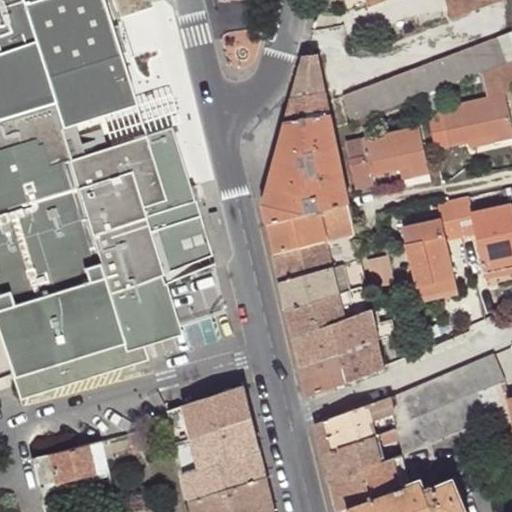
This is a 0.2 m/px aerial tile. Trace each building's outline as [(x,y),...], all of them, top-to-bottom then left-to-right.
[(0,0),(0,329),(21,400),(149,362),(143,339),(135,313),(151,308),(141,275),(161,269),(164,278),(212,258),(172,127),(71,157),(61,126),(136,104),(105,0),(0,0)] [(445,0),(450,20),(501,0),(445,0)] [(511,62),(511,33),(345,98),(352,124),(511,62)] [(318,56),(305,57),(293,100),(326,94),(321,70),(318,56)] [(326,94),(293,100),(287,122),(331,117),(326,94)] [(437,153),(472,146),(495,141),(496,146),(511,143),(511,117),(508,98),(444,111),(446,119),(431,122),(437,153)] [(331,117),(287,122),(269,186),(264,205),(269,225),(351,208),(334,132),(331,117)] [(372,179),(402,173),(412,170),(414,179),(432,175),(422,130),(364,142),(372,179)] [(495,141),(472,146),(473,152),(496,146),(495,141)] [(412,170),(402,173),(403,182),(414,179),(412,170)] [(449,206),(439,209),(443,225),(405,234),(407,244),(460,229),(511,214),(511,209),(475,218),(471,201),(470,202),(455,205),(449,206)] [(351,208),(269,225),(276,255),(357,235),(351,208)] [(511,214),(460,229),(407,244),(419,298),(438,293),(437,288),(458,283),(449,246),(477,239),(486,276),(511,270),(511,214)] [(357,235),(276,255),(283,283),(363,262),(357,235)] [(376,290),(394,286),(387,250),(386,250),(368,254),(376,290)] [(369,289),(363,262),(283,283),(289,310),(369,289)] [(135,313),(143,339),(180,328),(164,278),(161,269),(141,275),(151,308),(135,313)] [(511,277),(511,270),(486,276),(488,283),(511,277)] [(438,293),(419,298),(421,304),(460,293),(458,283),(437,288),(438,293)] [(369,289),(289,310),(296,339),(373,313),(368,292),(369,292),(369,289)] [(380,344),(373,313),(296,339),(304,369),(345,355),(380,344)] [(386,372),(380,344),(345,355),(351,384),(386,372)] [(345,355),(304,369),(310,397),(351,384),(345,355)] [(505,383),(494,358),(394,401),(396,416),(398,427),(505,383)] [(254,420),(245,386),(169,412),(172,425),(177,446),(254,420)] [(404,456),(485,421),(479,394),(398,427),(399,429),(404,456)] [(393,398),(317,424),(321,442),(396,416),(394,401),(393,398)] [(396,416),(321,442),(325,457),(399,429),(398,427),(396,416)] [(177,446),(184,473),(260,449),(254,420),(177,446)] [(331,484),(404,456),(399,429),(325,457),(331,484)] [(145,432),(129,436),(134,455),(150,450),(145,432)] [(75,448),(32,459),(39,487),(109,471),(102,442),(75,448)] [(184,473),(191,502),(268,479),(260,449),(184,473)] [(331,484),(337,511),(346,511),(350,511),(369,504),(411,488),(404,456),(331,484)] [(275,511),(268,479),(191,502),(193,511),(275,511)] [(468,511),(456,482),(428,494),(424,483),(411,488),(421,511),(468,511)] [(369,504),(371,511),(421,511),(411,488),(369,504)]
